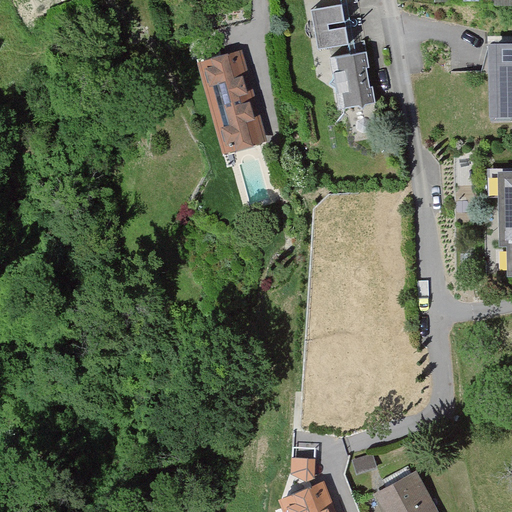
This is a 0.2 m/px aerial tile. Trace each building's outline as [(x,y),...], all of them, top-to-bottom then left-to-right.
[(344,6),(315,12),(322,47),(351,41),(344,6)] [(511,43),(495,43),(493,115),(511,116),(511,43)] [(366,52),(335,58),(343,105),(374,100),(366,52)] [(265,139),(241,55),(205,65),(228,149),(265,139)] [(511,173),(493,173),(492,197),(502,197),(501,245),(511,244),(511,173)] [(373,449),(354,456),(360,471),(379,464),(373,449)] [(439,511),(416,472),(373,495),(382,511),(439,511)] [(331,511),(322,484),(274,500),(277,511),(331,511)]
